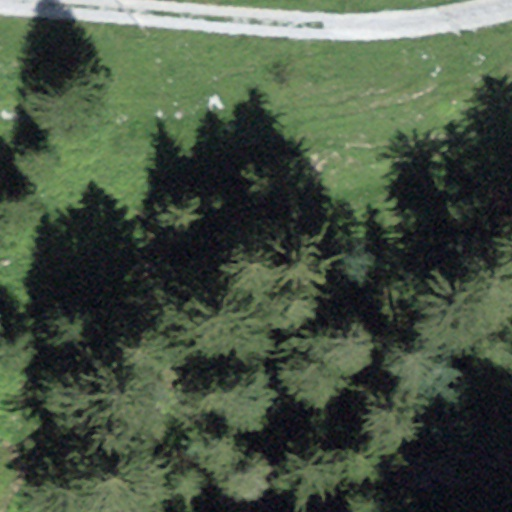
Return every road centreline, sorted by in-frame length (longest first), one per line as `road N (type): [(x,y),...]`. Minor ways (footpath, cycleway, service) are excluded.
road 1 (track): [(511,4),(370,26),(0,2)]
road 2 (track): [(511,107),(319,138),(122,125)]
